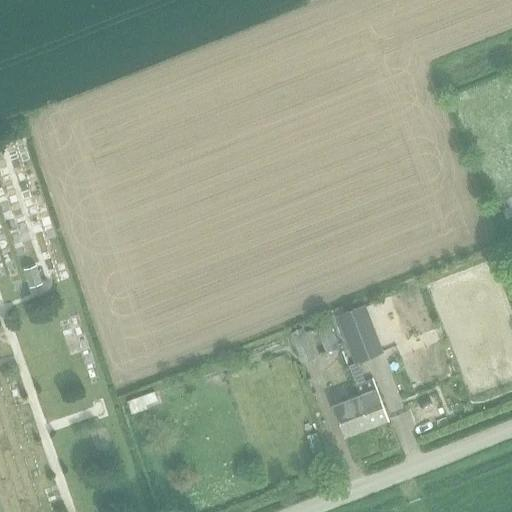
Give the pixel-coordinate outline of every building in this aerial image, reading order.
[(36,265),(23,269),(29,287),(42,283),(36,265)] [(364,304),(336,315),(354,361),(382,350),(364,304)] [(316,328),(325,352),(337,347),(328,324),(316,328)] [(301,361),(313,356),(301,327),(290,332),(301,361)] [(375,387),(357,393),(370,427),(388,420),(375,387)] [(154,391),(127,401),(131,414),(147,408),(145,404),(157,400),(154,391)] [(370,427),(357,393),(332,404),(345,437),(370,427)]
